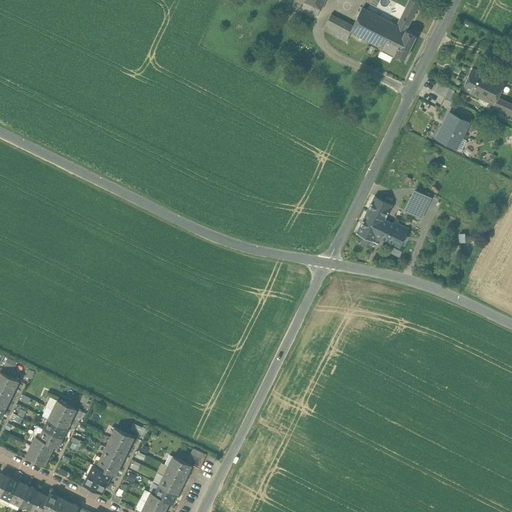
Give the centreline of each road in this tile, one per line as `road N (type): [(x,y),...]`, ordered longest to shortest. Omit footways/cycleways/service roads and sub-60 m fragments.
road 1 (residential): [(0,132),(238,246),(325,264)]
road 2 (unclassified): [(461,0),(325,264)]
road 3 (unclassified): [(325,264),(203,511)]
road 4 (residential): [(325,264),(440,288),(511,324)]
road 5 (residential): [(0,454),(117,511)]
